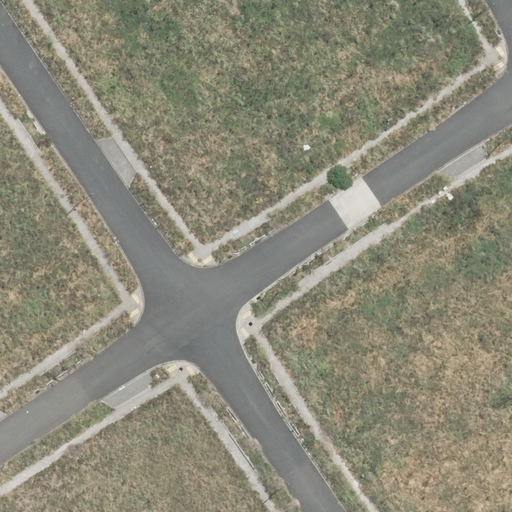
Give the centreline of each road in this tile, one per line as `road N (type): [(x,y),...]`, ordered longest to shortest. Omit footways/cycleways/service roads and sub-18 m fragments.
road 1 (residential): [(511,101),(186,322)]
road 2 (residential): [(0,49),(186,322)]
road 3 (residential): [(320,511),(186,322)]
road 4 (residential): [(186,322),(0,448)]
